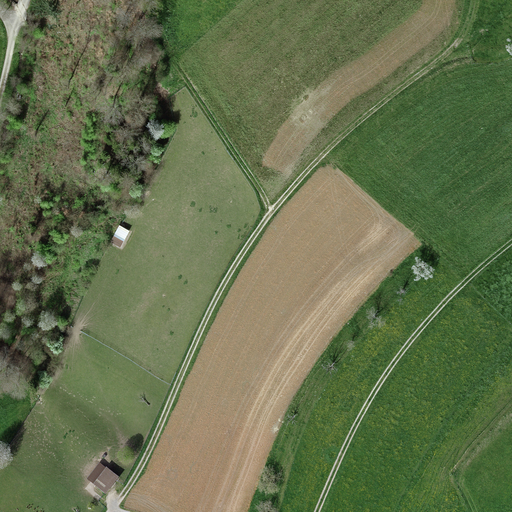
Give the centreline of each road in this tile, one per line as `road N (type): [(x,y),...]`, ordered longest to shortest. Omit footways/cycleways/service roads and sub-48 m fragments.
road 1 (track): [(268,214),(225,280),(151,444),(110,511)]
road 2 (track): [(318,511),(361,412),(402,347),(511,243)]
road 3 (track): [(468,17),(440,58),(351,127),(268,214)]
road 4 (track): [(268,214),(260,189),(173,62)]
